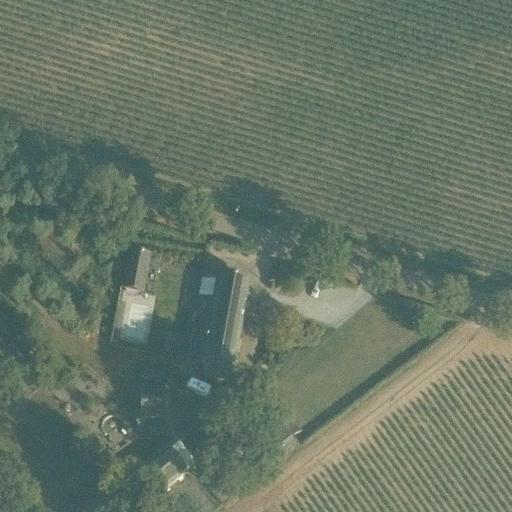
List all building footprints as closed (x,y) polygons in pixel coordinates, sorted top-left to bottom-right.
[(128,252),(121,291),(143,295),(151,256),(128,252)] [(198,298),(195,311),(184,363),(202,367),(203,362),(231,368),(249,284),(218,279),(218,281),(202,278),(198,298)] [(165,335),(163,350),(178,352),(181,338),(165,335)] [(14,392),(8,398),(17,408),(24,401),(14,392)] [(165,419),(166,393),(140,393),(139,418),(165,419)] [(265,470),(297,446),(280,424),(249,447),(265,470)] [(186,473),(169,454),(167,451),(142,473),(160,495),(186,473)]
